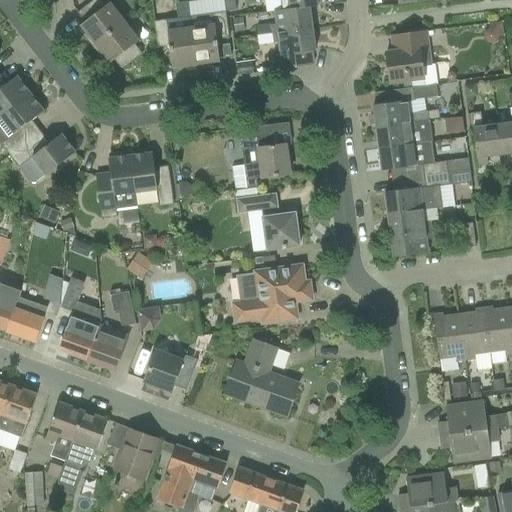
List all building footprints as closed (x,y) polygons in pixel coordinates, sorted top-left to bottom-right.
[(81,26),(96,46),(126,23),(111,4),(106,8),(100,0),(96,0),(78,13),(85,23),(81,26)] [(189,0),(190,13),(224,12),(224,0),(189,0)] [(224,0),(226,12),(237,11),(236,0),(224,0)] [(310,8),(318,7),(316,0),(281,0),(283,11),(274,12),(275,13),(310,8)] [(312,29),(310,8),(275,13),(276,24),(258,27),(259,36),(273,34),(312,29)] [(192,29),(197,65),(220,62),(217,41),(230,39),(227,13),(213,15),(215,26),(192,29)] [(233,19),(235,33),(245,31),(244,18),(233,19)] [(170,47),(173,68),(197,65),(192,29),(168,32),(167,21),(155,23),(159,48),(170,47)] [(121,70),(143,54),(136,45),(140,41),(126,23),(96,46),(110,64),(114,60),(121,70)] [(298,53),(315,51),(312,29),(273,34),(274,41),(278,41),(280,54),(275,55),(276,68),(300,65),(298,53)] [(430,65),(426,33),(426,32),(392,37),(394,52),(386,54),(390,83),(403,82),(404,90),(436,85),(438,85),(435,64),(430,65)] [(237,64),(238,76),(253,74),(251,62),(237,64)] [(450,82),(454,81),(457,77),(453,73),(448,74),(447,78),(450,82)] [(0,118),(31,95),(17,77),(1,89),(0,87),(0,118)] [(465,99),(466,99),(473,98),(478,97),(476,84),(464,86),(465,99)] [(375,125),(376,128),(417,121),(428,120),(428,112),(409,115),(407,103),(415,102),(415,101),(438,97),(436,85),(404,90),(395,91),(397,103),(373,106),(375,115),(371,116),(372,125),(375,125)] [(0,143),(1,144),(10,156),(37,136),(28,124),(44,112),(31,95),(0,118),(0,143)] [(511,109),(510,110),(511,124),(498,126),(502,155),(511,153),(511,109)] [(487,157),(502,155),(498,126),(483,128),(481,114),(471,115),(478,166),(488,164),(487,157)] [(441,117),(442,132),(463,131),(462,116),(441,117)] [(376,128),(379,149),(419,144),(432,142),(433,142),(430,121),(428,121),(428,120),(417,121),(376,128)] [(262,179),(290,175),(286,145),(272,147),(270,133),(241,137),(245,166),(232,168),(235,192),(257,189),(256,178),(262,178),(262,179)] [(34,183),(46,176),(47,177),(76,153),(62,135),(46,147),(37,136),(10,156),(19,168),(20,168),(32,183),(34,183)] [(415,166),(416,177),(448,173),(446,161),(435,163),(432,142),(419,144),(379,149),(382,171),(415,166)] [(132,156),(137,193),(157,191),(159,207),(175,205),(170,171),(155,173),(153,153),(132,156)] [(137,207),(135,194),(137,193),(132,156),(109,159),(112,179),(98,181),(103,219),(118,217),(117,209),(137,207)] [(448,173),(469,170),(468,159),(446,161),(448,173)] [(385,193),(388,214),(428,209),(442,208),(440,187),(452,186),(472,183),(469,170),(448,173),(416,177),(416,178),(424,177),(426,187),(385,193)] [(179,184),(181,197),(194,196),(193,188),(187,183),(179,184)] [(267,251),(300,246),(299,242),(300,242),(300,238),(300,236),(298,233),(295,213),(280,216),(277,194),(237,199),(239,214),(262,211),(267,251)] [(45,207),(40,218),(55,224),(59,213),(45,207)] [(388,214),(390,235),(431,230),(429,221),(423,222),(422,211),(428,210),(428,209),(388,214)] [(61,223),(64,232),(74,228),(71,219),(61,223)] [(464,249),(476,247),(473,223),(461,225),(464,249)] [(432,240),(431,230),(390,235),(393,258),(428,254),(427,241),(432,240)] [(156,235),(142,236),(144,251),(158,249),(156,235)] [(142,280),(153,264),(139,254),(128,270),(142,280)] [(0,329),(8,332),(16,310),(14,309),(21,292),(0,284),(0,266),(1,265),(0,264),(0,329)] [(295,303),(308,301),(303,266),(255,273),(255,276),(239,278),(242,303),(233,304),(236,323),(261,319),(262,324),(297,319),(295,303)] [(38,297),(60,305),(63,280),(42,273),(38,297)] [(61,307),(74,313),(84,283),(71,278),(61,307)] [(122,327),(136,324),(129,292),(110,296),(113,312),(119,310),(122,327)] [(8,332),(36,342),(45,320),(44,319),(48,309),(38,305),(34,316),(16,310),(8,332)] [(137,309),(140,330),(162,327),(159,306),(137,309)] [(485,312),(490,353),(505,351),(506,356),(511,355),(511,323),(510,308),(494,311),(493,308),(492,308),(493,311),(485,312)] [(490,353),(485,312),(477,313),(476,310),(475,310),(476,313),(459,315),(465,361),(476,360),(475,355),(490,353)] [(465,361),(459,315),(444,317),(443,314),(442,315),(443,317),(435,318),(435,316),(434,316),(440,360),(455,357),(456,363),(465,361)] [(58,350),(88,361),(100,328),(71,317),(67,329),(66,329),(58,350)] [(128,338),(100,328),(88,361),(116,371),(128,338)] [(287,417),(299,385),(267,373),(276,349),(254,341),(245,365),(237,362),(225,394),(287,417)] [(160,388),(164,389),(172,392),(173,390),(182,366),(194,371),(198,361),(175,352),(171,354),(170,357),(156,351),(144,382),(148,383),(147,386),(159,391),(160,388)] [(494,391),(505,390),(504,380),(493,381),(494,391)] [(0,421),(13,386),(0,381),(0,421)] [(466,382),(451,384),(453,399),(468,397),(466,382)] [(470,394),(473,394),(480,393),(479,384),(469,385),(470,394)] [(0,430),(21,438),(37,395),(13,386),(0,421),(0,430)] [(438,423),(440,436),(500,428),(509,426),(507,415),(486,417),(484,401),(446,407),(448,422),(438,423)] [(84,412),(69,407),(59,403),(46,439),(57,443),(51,456),(65,461),(65,462),(84,412)] [(84,412),(65,462),(65,461),(58,480),(58,490),(74,496),(82,474),(79,468),(82,469),(94,461),(95,456),(108,421),(104,419),(84,412)] [(158,462),(161,452),(165,441),(116,424),(108,445),(123,451),(115,472),(121,474),(118,481),(119,486),(136,492),(139,490),(150,459),(158,462)] [(499,442),(497,429),(500,428),(440,436),(442,449),(451,448),(453,463),(491,458),(490,443),(499,442)] [(202,455),(177,446),(173,456),(168,471),(158,500),(183,509),(183,508),(188,493),(202,455)] [(227,464),(202,455),(188,493),(199,496),(212,501),(217,488),(218,489),(227,464)] [(488,464),(489,474),(500,473),(499,462),(488,464)] [(51,463),(47,476),(58,480),(62,467),(51,463)] [(476,478),(488,476),(486,465),(474,467),(476,478)] [(231,493),(263,505),(271,480),(240,468),(231,493)] [(43,505),(42,473),(26,473),(28,505),(34,505),(43,505)] [(446,488),(444,474),(406,479),(408,494),(398,495),(400,508),(457,500),(455,487),(446,488)] [(295,511),(303,491),(271,480),(263,505),(278,510),(276,511),(295,511)] [(511,511),(511,481),(510,481),(511,490),(497,494),(500,511),(511,511)] [(199,496),(188,493),(183,508),(193,511),(199,496)] [(458,511),(457,500),(400,508),(400,511),(458,511)]
